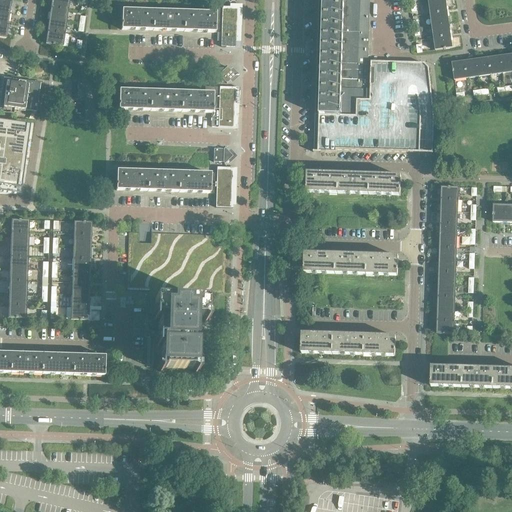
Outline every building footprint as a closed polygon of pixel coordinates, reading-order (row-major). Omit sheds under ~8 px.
[(0,0),(0,13),(9,14),(11,2),(0,0)] [(67,10),(68,0),(51,0),(50,8),(67,10)] [(324,0),(320,153),(336,153),(336,150),(408,153),(409,112),(419,112),(432,111),(427,68),(422,63),(368,61),(369,0),(324,0)] [(447,12),(446,0),(428,2),(430,15),(447,12)] [(237,48),(238,16),(239,8),(208,7),(207,13),(216,14),(215,33),(221,33),(221,47),(237,48)] [(66,22),(67,10),(50,8),(49,20),(66,22)] [(153,31),(153,11),(122,10),(121,30),(153,31)] [(184,32),(184,12),(153,11),(153,31),(184,32)] [(216,14),(207,13),(184,12),(184,32),(215,33),(216,14)] [(449,24),(447,12),(430,15),(432,27),(449,24)] [(0,25),(7,27),(9,14),(0,13),(0,25)] [(64,34),(66,22),(49,20),(47,32),(64,34)] [(451,36),(449,24),(432,27),(433,39),(451,36)] [(67,35),(64,34),(47,32),(45,45),(52,45),(52,46),(54,46),(68,48),(69,38),(67,35)] [(452,49),(451,36),(433,39),(435,51),(443,50),(444,50),(446,50),(452,49)] [(511,73),(511,55),(500,57),(503,74),(511,73)] [(503,74),(500,57),(488,59),(491,76),(503,74)] [(491,76),(488,59),(476,60),(479,78),(491,76)] [(479,78),(476,60),(464,62),(467,79),(479,78)] [(467,79),(464,62),(452,64),(453,70),(452,70),(453,73),(453,72),(454,81),(467,79)] [(227,67),(225,69),(215,69),(215,82),(225,82),(226,84),(235,76),(227,67)] [(0,107),(36,112),(40,84),(4,79),(0,107)] [(235,128),(236,96),(235,95),(235,91),(235,88),(229,87),(229,88),(205,87),(205,94),(213,94),(213,114),(212,114),(211,127),(235,128)] [(150,112),(151,92),(119,91),(118,110),(150,112)] [(181,113),(182,93),(151,92),(150,112),(181,113)] [(213,94),(205,94),(182,93),(181,113),(212,114),(213,114),(213,94)] [(0,192),(15,195),(16,190),(20,190),(23,171),(19,170),(20,166),(24,166),(25,159),(26,150),(22,150),(22,145),(27,146),(29,131),(24,131),(25,126),(0,122),(0,192)] [(224,164),(232,156),(224,148),(223,149),(214,149),(213,163),(223,163),(224,164)] [(232,209),(233,176),(233,169),(225,168),(217,168),(217,174),(211,174),(210,194),(216,194),(215,208),(232,209)] [(147,192),(148,172),(116,171),(116,191),(147,192)] [(179,193),(179,173),(148,172),(147,192),(179,193)] [(210,194),(211,174),(179,173),(179,193),(210,194)] [(338,194),(338,174),(307,173),(306,193),(338,194)] [(369,175),(338,174),(338,194),(369,195),(369,175)] [(401,176),(369,175),(369,195),(400,196),(401,176)] [(441,188),(441,200),(458,201),(458,189),(459,189),(459,188),(450,188),(448,187),(448,188),(441,188)] [(457,213),(458,201),(441,200),(440,212),(457,213)] [(505,223),(505,206),(493,206),(493,205),(493,214),(492,214),(492,216),(493,216),(492,223),(505,223)] [(457,225),(457,213),(440,212),(440,225),(457,225)] [(29,222),(29,221),(22,221),(22,220),(20,220),(20,221),(11,220),(11,233),(28,234),(28,222),(29,222)] [(74,223),(74,226),(74,235),(91,236),(91,223),(84,223),(84,222),(82,222),(82,223),(74,222),(74,223)] [(457,237),(457,225),(440,225),(440,237),(457,237)] [(28,246),(28,234),(11,233),(10,245),(28,246)] [(199,371),(199,369),(202,369),(203,348),(204,331),(211,331),(213,293),(224,293),(226,247),(214,247),(214,236),(151,234),(150,244),(139,244),(139,234),(128,233),(126,290),(149,291),(147,330),(151,330),(151,337),(147,337),(146,367),(157,368),(157,370),(160,370),(160,372),(161,372),(161,370),(164,370),(164,368),(192,369),(192,371),(195,371),(195,373),(196,373),(196,371),(199,371)] [(90,248),(91,236),(74,235),(73,247),(90,248)] [(456,249),(457,237),(440,237),(439,249),(456,249)] [(27,258),(28,246),(10,245),(10,257),(27,258)] [(90,260),(90,248),(73,247),(73,259),(90,260)] [(456,262),(456,249),(439,249),(439,261),(456,262)] [(336,255),(304,254),(304,274),(335,275),(336,255)] [(367,256),(336,255),(335,275),(366,276),(367,256)] [(398,257),(367,256),(366,276),(397,277),(398,257)] [(27,270),(27,258),(10,257),(10,269),(27,270)] [(90,272),(90,260),(73,259),(72,272),(90,272)] [(455,274),(456,262),(439,261),(438,273),(455,274)] [(26,282),(27,270),(10,269),(9,282),(26,282)] [(89,284),(90,272),(72,272),(72,284),(89,284)] [(455,286),(455,274),(438,273),(438,285),(455,286)] [(26,294),(26,282),(9,282),(9,294),(26,294)] [(89,296),(89,284),(72,284),(72,296),(89,296)] [(455,298),(455,286),(438,285),(438,297),(455,298)] [(26,306),(26,294),(9,294),(8,306),(26,306)] [(88,308),(89,296),(72,296),(71,308),(88,308)] [(454,310),(455,298),(438,297),(437,309),(454,310)] [(25,318),(26,306),(8,306),(8,318),(15,319),(17,319),(26,319),(26,318),(25,318)] [(88,321),(88,308),(71,308),(71,320),(70,320),(79,321),(81,321),(88,321)] [(454,322),(454,310),(437,309),(437,322),(454,322)] [(454,334),(454,322),(437,322),(436,334),(443,334),(443,335),(445,335),(454,335),(454,334)] [(333,335),(301,334),(301,354),(332,355),(333,335)] [(364,336),(333,335),(332,355),(363,356),(364,336)] [(395,337),(364,336),(363,356),(395,357),(395,337)] [(11,354),(0,353),(0,373),(11,374),(11,354)] [(42,355),(11,354),(11,374),(42,375),(42,355)] [(55,355),(42,355),(42,375),(73,376),(73,356),(55,355)] [(105,357),(73,356),(73,376),(104,377),(105,357)] [(462,368),(431,367),(430,387),(462,388),(462,368)] [(493,369),(462,368),(462,388),(493,389),(493,369)] [(511,369),(493,369),(493,389),(511,389),(511,369)]
